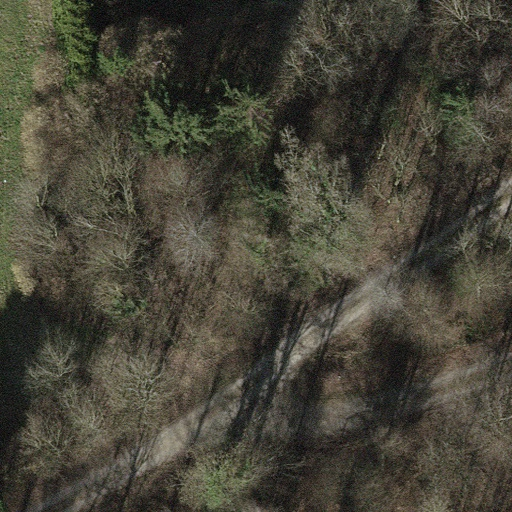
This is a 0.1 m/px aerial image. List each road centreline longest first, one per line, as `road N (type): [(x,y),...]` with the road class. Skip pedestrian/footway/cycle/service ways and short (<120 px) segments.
road 1 (track): [(45,511),(208,413),(511,189)]
road 2 (track): [(511,365),(289,425),(208,413)]
road 3 (track): [(191,423),(107,383),(0,392)]
